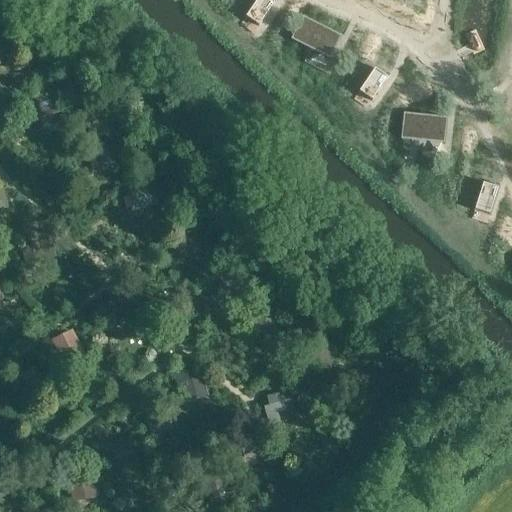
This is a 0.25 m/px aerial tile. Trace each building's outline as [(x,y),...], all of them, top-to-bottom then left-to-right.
[(267,0),(256,0),(245,18),(258,27),(274,4),(267,0)] [(341,39),(303,18),(290,40),(328,62),(341,39)] [(367,79),(352,102),(365,111),(380,88),(367,79)] [(446,121),(403,115),(400,140),(443,147),(446,121)] [(66,152),(66,176),(97,176),(97,152),(66,152)] [(128,190),(133,210),(161,203),(156,184),(128,190)] [(469,189),(462,212),(479,218),(487,194),(469,189)] [(201,255),(202,235),(188,233),(186,254),(201,255)] [(152,245),(152,269),(182,269),(182,245),(152,245)] [(54,343),(54,367),(84,367),(84,343),(54,343)] [(170,391),(181,411),(203,399),(192,379),(170,391)] [(258,394),(258,418),(288,418),(288,394),(258,394)] [(93,452),(100,472),(130,462),(123,442),(93,452)] [(200,495),(200,511),(230,511),(230,495),(200,495)]
